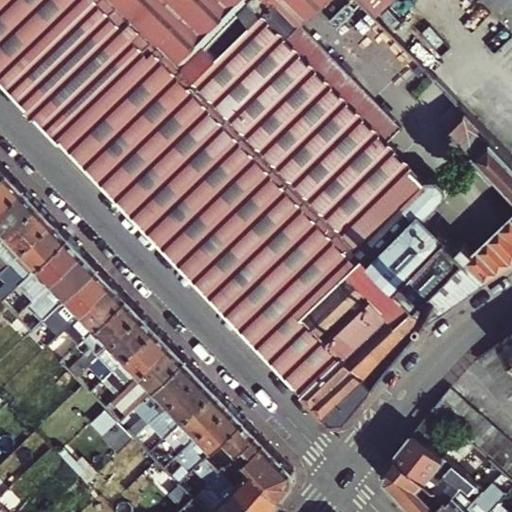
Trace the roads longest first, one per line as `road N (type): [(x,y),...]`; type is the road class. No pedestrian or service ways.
road 1 (residential): [(0,110),(342,473)]
road 2 (unknown): [(511,104),(479,91),(435,116),(419,137),(511,253)]
road 3 (tertiary): [(342,473),(451,345),(511,300)]
